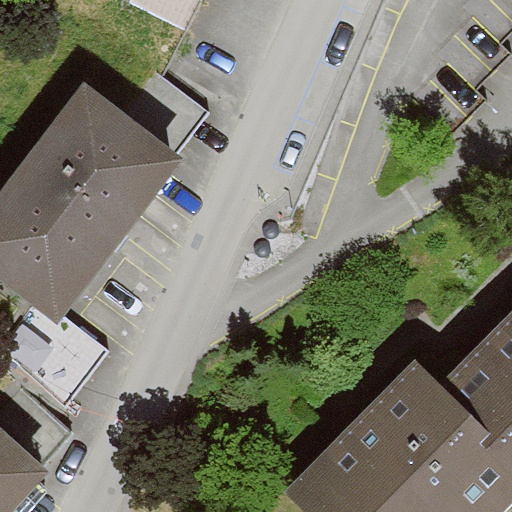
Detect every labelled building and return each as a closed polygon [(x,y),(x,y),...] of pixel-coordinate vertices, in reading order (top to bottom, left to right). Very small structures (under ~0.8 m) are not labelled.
[(0,280),(34,307),(53,322),(176,166),(80,91),(0,193),(0,280)] [(106,363),(53,322),(34,307),(1,348),(72,405),(106,363)] [(511,312),(435,386),(511,466),(511,312)] [(490,511),(511,491),(511,466),(435,386),(410,361),(282,484),(309,511),(490,511)] [(0,511),(4,511),(45,469),(0,427),(0,511)]
